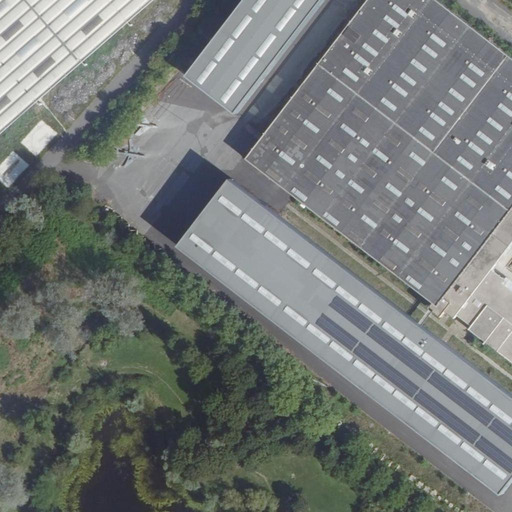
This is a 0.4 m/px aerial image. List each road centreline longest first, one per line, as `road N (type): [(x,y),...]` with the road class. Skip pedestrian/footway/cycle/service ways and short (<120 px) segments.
road 1 (unknown): [(463,511),(331,410),(305,347),(115,195),(134,156)]
road 2 (unknown): [(149,137),(209,133),(250,117),(345,0)]
road 3 (unknown): [(149,137),(224,35)]
